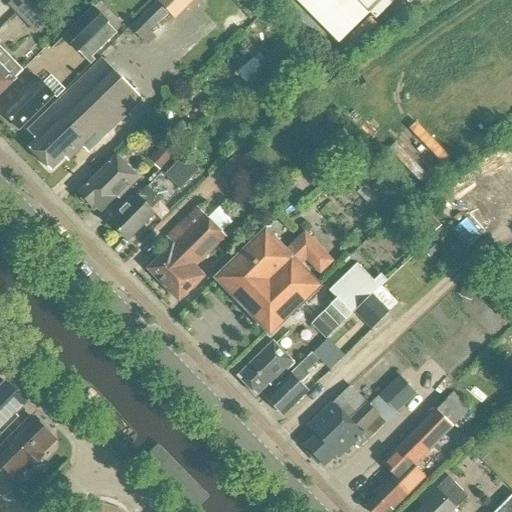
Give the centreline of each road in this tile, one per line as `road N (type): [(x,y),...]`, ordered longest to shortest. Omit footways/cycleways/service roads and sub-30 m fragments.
road 1 (secondary): [(312,511),(0,192)]
road 2 (residential): [(102,458),(0,354)]
